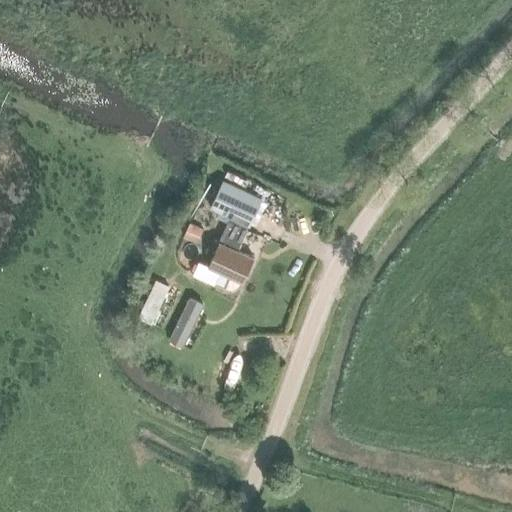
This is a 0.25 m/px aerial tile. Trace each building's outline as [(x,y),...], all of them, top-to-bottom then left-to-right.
[(221,181),(209,209),(247,226),(259,199),(221,181)] [(227,222),(217,243),(218,243),(208,266),(197,262),(192,275),(214,285),(220,272),(242,281),(252,258),(236,250),(245,230),(227,222)] [(193,243),(200,229),(190,224),(184,238),(193,243)] [(156,280),(137,317),(151,324),(169,286),(156,280)] [(162,332),(169,335),(187,296),(180,293),(162,332)] [(189,295),(170,337),(185,344),(204,301),(189,295)]
